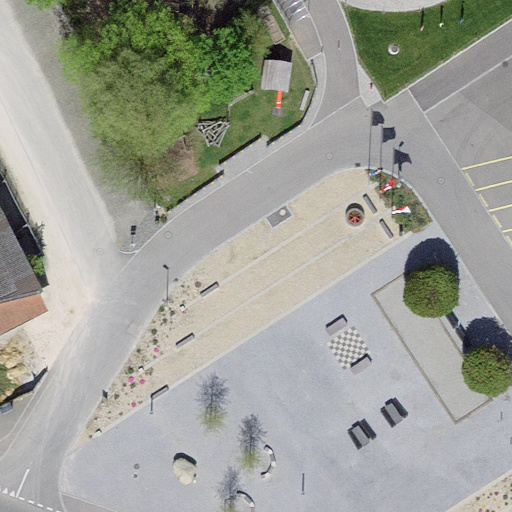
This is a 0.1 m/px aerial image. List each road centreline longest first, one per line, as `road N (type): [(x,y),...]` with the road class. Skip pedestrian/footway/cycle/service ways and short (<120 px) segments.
road 1 (residential): [(119,309),(188,232),(378,120),(420,157),(511,293)]
road 2 (residential): [(119,309),(0,54)]
road 3 (residential): [(119,309),(75,375),(10,511)]
